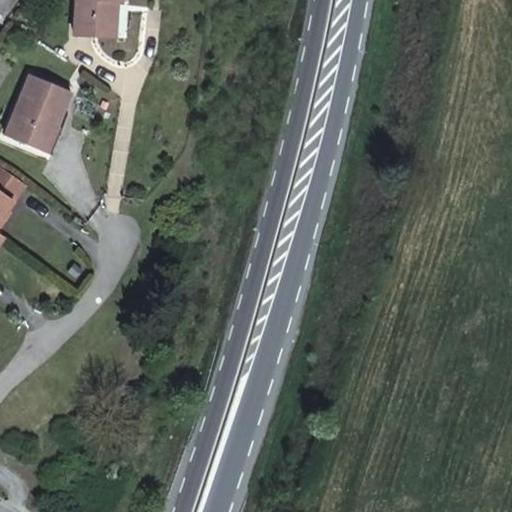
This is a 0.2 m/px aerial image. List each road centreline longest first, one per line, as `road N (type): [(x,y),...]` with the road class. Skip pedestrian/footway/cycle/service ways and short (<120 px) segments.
road 1 (trunk): [(216,511),(304,238),(360,0)]
road 2 (trunk): [(324,0),(265,238),(180,511)]
road 3 (unknown): [(0,403),(49,353),(108,267)]
